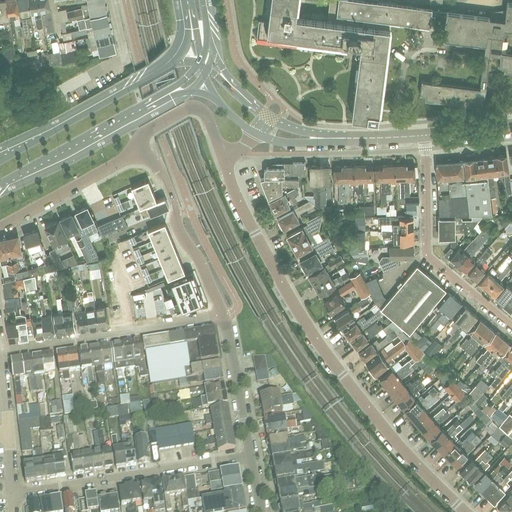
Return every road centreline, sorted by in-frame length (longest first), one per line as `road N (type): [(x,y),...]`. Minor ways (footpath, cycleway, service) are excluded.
road 1 (residential): [(463,511),(404,452),(315,338),(222,160)]
road 2 (residential): [(14,497),(255,461)]
road 3 (residential): [(511,327),(428,255),(425,134)]
road 4 (residential): [(0,354),(225,316)]
road 5 (secondary): [(0,185),(196,74)]
road 6 (secondary): [(180,48),(138,80),(0,154)]
road 7 (residential): [(134,156),(148,158),(167,181),(178,224),(225,316)]
road 8 (residential): [(134,156),(0,227)]
road 9 (residential): [(255,461),(225,316)]
road 10 (unknown): [(404,135),(409,45),(436,36)]
